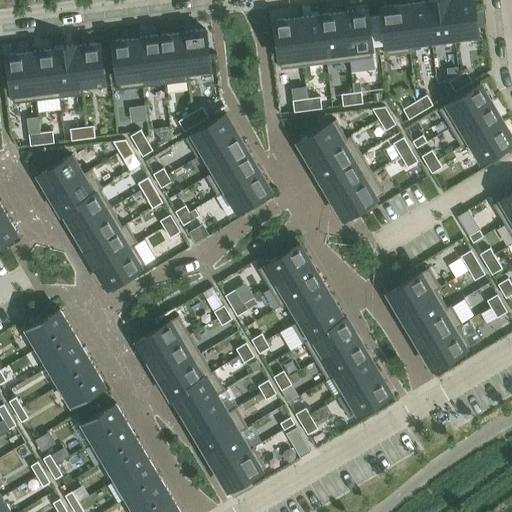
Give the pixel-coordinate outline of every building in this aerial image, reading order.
[(404,4),(411,52),(412,52),(411,47),(433,44),(426,0),(426,1),(404,4)] [(426,0),(433,44),(455,41),(449,0),(426,0)] [(449,0),(455,41),(479,38),(474,0),(449,0)] [(387,55),(411,52),(404,4),(381,7),(387,55)] [(367,9),(344,11),(350,60),(374,57),(367,9)] [(344,11),(321,14),(327,62),(350,60),(344,11)] [(305,65),(327,62),(321,14),(299,17),(305,65)] [(281,68),(305,65),(299,17),(275,20),(281,68)] [(206,29),(182,32),(188,80),(189,80),(189,75),(211,72),(206,29)] [(166,83),(188,80),(182,32),(160,35),(166,83)] [(166,83),(160,35),(137,38),(143,86),(166,83)] [(120,89),(143,86),(137,38),(113,41),(120,89)] [(77,44),(76,44),(82,94),(84,94),(82,84),(105,81),(100,43),(77,46),(77,44)] [(60,97),(82,94),(76,44),(53,47),(60,97)] [(60,97),(53,47),(53,49),(31,52),(37,100),(60,97)] [(37,100),(31,52),(8,55),(14,103),(37,100)] [(458,76),(464,86),(473,81),(466,71),(458,76)] [(449,81),(455,91),(464,86),(458,76),(449,81)] [(481,83),(439,108),(451,127),(492,102),(481,83)] [(352,92),(353,104),(363,103),(362,91),(352,92)] [(352,92),(342,93),(343,105),(353,104),(352,92)] [(427,94),(417,100),(423,110),(433,104),(427,94)] [(322,108),(321,96),(309,97),(310,109),(322,108)] [(310,109),(309,97),(293,100),(295,111),(310,109)] [(403,108),(409,119),(423,110),(417,100),(403,108)] [(451,127),(462,146),(503,121),(492,102),(451,127)] [(199,122),(209,116),(203,106),(192,112),(199,122)] [(373,108),(379,119),(390,113),(386,106),(373,108)] [(179,120),(185,131),(199,122),(192,112),(179,120)] [(200,155),(238,133),(226,113),(193,133),(204,151),(199,154),(200,155)] [(396,123),(390,113),(379,119),(386,130),(396,123)] [(298,141),(310,160),(352,135),(351,135),(347,137),(336,118),(298,141)] [(511,142),(511,135),(503,121),(462,146),(470,142),(481,160),(511,142)] [(82,126),(84,138),(96,137),(94,125),(82,126)] [(84,138),(82,126),(70,128),(72,140),(84,138)] [(137,145),(147,139),(141,129),(131,135),(137,145)] [(41,132),(43,144),(55,142),(53,130),(41,132)] [(31,145),(43,144),(41,132),(29,133),(31,145)] [(206,175),(207,176),(249,151),(238,133),(200,155),(211,173),(206,175)] [(413,139),(417,146),(427,140),(423,133),(413,139)] [(363,154),(352,135),(310,160),(321,179),(363,154)] [(393,142),(402,156),(412,150),(404,136),(393,142)] [(120,152),(130,146),(126,139),(113,140),(120,152)] [(143,155),(153,149),(147,139),(137,145),(143,155)] [(120,152),(124,159),(135,153),(130,146),(120,152)] [(422,155),(428,166),(438,159),(432,149),(422,155)] [(402,156),(408,166),(418,160),(412,150),(402,156)] [(260,170),(249,151),(207,176),(218,194),(260,170)] [(39,174),(50,193),(92,169),(92,168),(83,173),(72,154),(39,174)] [(363,154),(321,179),(332,197),(374,173),(363,154)] [(428,166),(432,172),(443,166),(438,159),(428,166)] [(158,180),(168,174),(164,167),(154,173),(158,180)] [(103,187),(92,169),(50,193),(62,212),(103,187)] [(260,170),(218,194),(219,195),(227,190),(238,209),(271,189),(260,170)] [(374,173),(332,197),(343,217),(385,192),(374,173)] [(158,180),(162,187),(172,181),(168,174),(158,180)] [(148,176),(138,182),(142,189),(153,183),(148,176)] [(153,183),(142,189),(148,200),(159,193),(153,183)] [(64,212),(75,229),(112,207),(102,189),(104,188),(103,187),(62,212),(62,213),(64,212)] [(511,192),(493,204),(505,223),(511,218),(511,192)] [(176,211),(180,217),(190,211),(186,204),(176,211)] [(75,229),(86,248),(127,223),(127,222),(123,225),(112,207),(75,229)] [(194,218),(190,211),(180,217),(184,224),(194,218)] [(6,214),(0,217),(0,243),(18,232),(6,214)] [(175,220),(171,214),(160,220),(164,226),(175,220)] [(171,237),(181,231),(175,220),(164,226),(171,237)] [(138,242),(127,223),(86,248),(97,266),(138,242)] [(480,229),(469,235),(474,242),(484,236),(480,229)] [(97,266),(108,286),(146,263),(135,245),(139,242),(138,242),(97,266)] [(270,287),(312,262),(300,243),(259,268),(270,287)] [(486,264),(497,257),(491,247),(480,253),(486,264)] [(461,255),(469,269),(479,263),(471,249),(461,255)] [(492,274),(503,268),(497,257),(486,264),(492,274)] [(281,306),(323,281),(312,262),(270,287),(281,306)] [(479,263),(469,269),(475,280),(485,274),(479,263)] [(388,291),(399,311),(441,286),(429,267),(388,291)] [(511,283),(509,278),(498,284),(502,291),(511,284),(511,283)] [(290,302),(300,319),(334,299),(323,281),(281,306),(282,306),(290,302)] [(511,284),(502,291),(506,297),(511,294),(511,284)] [(441,287),(441,286),(399,311),(410,329),(452,305),(451,304),(447,306),(437,289),(441,287)] [(236,289),(226,295),(234,309),(244,302),(236,289)] [(487,300),(491,307),(501,300),(497,294),(487,300)] [(344,317),(334,299),(300,319),(311,337),(305,341),(305,342),(347,317),(346,316),(344,317)] [(508,311),(501,300),(491,307),(497,317),(508,311)] [(244,302),(234,309),(238,315),(248,309),(244,302)] [(229,312),(225,305),(214,311),(218,318),(229,312)] [(463,323),(452,305),(410,329),(421,348),(463,323)] [(60,308),(27,328),(38,347),(71,327),(60,308)] [(218,318),(222,324),(233,318),(229,312),(218,318)] [(190,334),(179,315),(137,340),(149,359),(190,334)] [(305,342),(316,360),(358,335),(347,317),(305,342)] [(463,323),(421,348),(433,367),(470,345),(459,326),(463,324),(463,323)] [(71,327),(38,347),(49,366),(83,346),(71,327)] [(252,339),(256,346),(266,340),(262,333),(252,339)] [(190,334),(149,359),(160,378),(201,353),(190,334)] [(327,379),(369,354),(358,335),(316,360),(327,379)] [(256,346),(260,353),(270,346),(266,340),(256,346)] [(247,342),(236,348),(240,355),(251,349),(247,342)] [(83,346),(49,366),(61,385),(94,365),(83,346)] [(245,362),(255,356),(251,349),(240,355),(245,362)] [(160,378),(171,396),(215,370),(214,369),(212,371),(201,353),(160,378)] [(338,397),(380,372),(369,354),(327,379),(328,380),(336,375),(346,391),(338,396),(338,397)] [(94,365),(61,385),(72,404),(105,384),(94,365)] [(226,389),(215,370),(171,396),(171,397),(173,396),(184,413),(226,389)] [(274,376),(278,383),(288,377),(284,370),(274,376)] [(338,397),(350,417),(391,392),(380,372),(338,397)] [(288,377),(278,383),(282,390),(292,384),(288,377)] [(258,385),(262,392),(273,386),(269,379),(258,385)] [(277,393),(273,386),(262,392),(267,399),(277,393)] [(226,389),(184,413),(195,432),(237,407),(236,406),(228,411),(218,394),(226,390),(226,389)] [(17,396),(9,400),(16,411),(23,407),(17,396)] [(116,403),(83,422),(94,441),(127,421),(116,403)] [(4,404),(0,406),(0,412),(3,418),(10,414),(4,404)] [(23,407),(16,411),(22,421),(29,417),(23,407)] [(248,426),(237,407),(195,432),(206,451),(248,426)] [(300,420),(310,414),(306,407),(296,413),(300,420)] [(10,414),(3,418),(10,428),(16,424),(10,414)] [(308,434),(318,428),(310,414),(300,420),(308,434)] [(291,416),(281,422),(285,429),(295,423),(291,416)] [(127,421),(94,441),(105,460),(138,440),(127,421)] [(217,469),(255,447),(254,446),(250,448),(240,432),(248,427),(248,426),(206,451),(217,469)] [(301,457),(311,451),(297,427),(286,433),(301,457)] [(138,440),(105,460),(116,479),(149,459),(138,440)] [(266,466),(255,447),(217,469),(228,489),(266,466)] [(50,453),(43,458),(50,468),(57,464),(50,453)] [(149,459),(116,479),(127,498),(161,478),(149,459)] [(38,461),(31,465),(37,475),(44,471),(38,461)] [(57,464),(50,468),(56,478),(63,474),(57,464)] [(44,471),(37,475),(43,486),(50,482),(44,471)] [(161,478),(127,498),(136,511),(145,511),(172,497),(161,478)] [(72,491),(65,495),(72,505),(79,501),(72,491)] [(11,511),(2,496),(0,496),(0,511),(11,511)] [(180,511),(172,497),(145,511),(180,511)] [(60,498),(53,502),(59,511),(60,511),(66,508),(60,498)] [(79,501),(72,505),(75,511),(83,511),(85,511),(79,501)]
